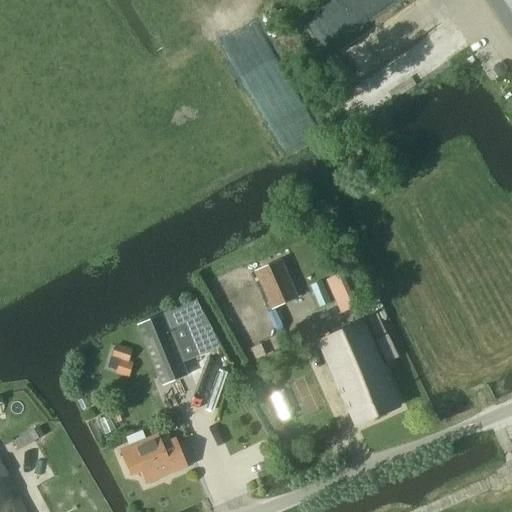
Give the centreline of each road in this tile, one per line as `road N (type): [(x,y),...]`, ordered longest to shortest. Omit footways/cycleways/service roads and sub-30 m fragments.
road 1 (track): [(493,418),(363,175)]
road 2 (tertiary): [(263,511),(511,410)]
